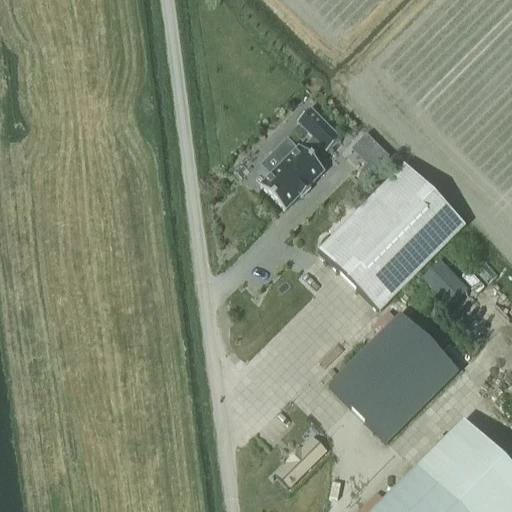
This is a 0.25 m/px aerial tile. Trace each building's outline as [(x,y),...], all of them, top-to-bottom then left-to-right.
[(270,179),(259,189),(284,214),(299,199),(301,200),(310,191),(308,189),(323,174),(310,161),(321,149),(326,155),(339,142),(309,112),(296,125),(313,141),(301,152),(299,150),(296,152),(287,143),(274,156),(260,169),(270,179)] [(351,152),(355,157),(366,168),(359,175),(367,183),(389,161),(366,137),(351,152)] [(378,316),(412,282),(465,230),(404,169),(318,255),(378,316)] [(421,281),(449,310),(467,294),(439,264),(421,281)] [(400,319),(329,390),(386,447),(457,376),(400,319)] [(337,375),(332,371),(327,376),(332,380),(337,375)] [(288,466),(276,477),(289,490),(325,455),(312,442),(300,453),(299,452),(286,464),(288,466)] [(383,505),(375,511),(456,511),(416,472),(383,505)]
